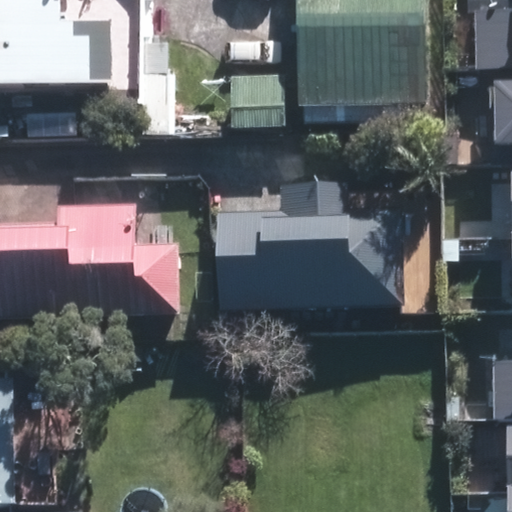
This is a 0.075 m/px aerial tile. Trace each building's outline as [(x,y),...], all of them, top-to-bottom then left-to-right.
[(0,0),(0,92),(2,92),(2,89),(100,88),(99,41),(80,42),(80,1),(63,0),(0,0)] [(433,0),(303,0),(306,117),(437,113),(433,0)] [(511,70),(511,0),(467,0),(468,13),(474,13),(475,71),(511,70)] [(170,76),(169,45),(145,46),(145,76),(142,76),(143,138),(174,138),(174,75),(170,76)] [(292,129),(289,78),(233,80),(235,131),(292,129)] [(511,141),(511,78),(493,79),(494,142),(511,141)] [(284,216),(223,216),(224,314),(406,310),(404,213),(351,214),(350,189),(283,191),(284,216)] [(0,323),(185,319),(184,247),(141,247),(140,207),(62,209),(63,228),(0,229),(0,323)] [(511,362),(495,362),(496,417),(511,416),(511,362)] [(0,506),(22,506),(18,383),(0,383),(0,506)]
